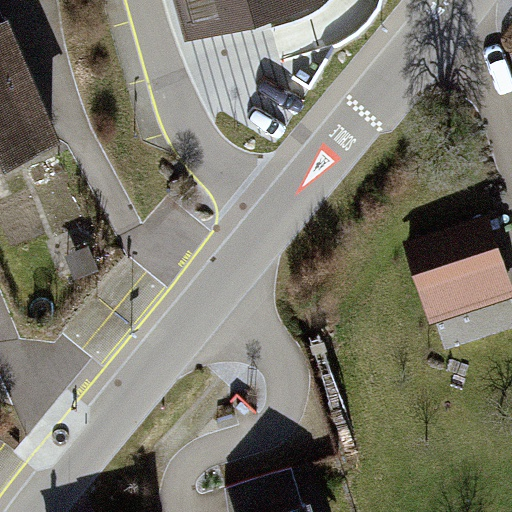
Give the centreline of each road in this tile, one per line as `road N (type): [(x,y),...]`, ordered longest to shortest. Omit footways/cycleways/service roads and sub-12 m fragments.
road 1 (tertiary): [(40,511),(284,215)]
road 2 (tertiary): [(284,215),(462,0)]
road 3 (residential): [(284,215),(199,147),(145,0)]
